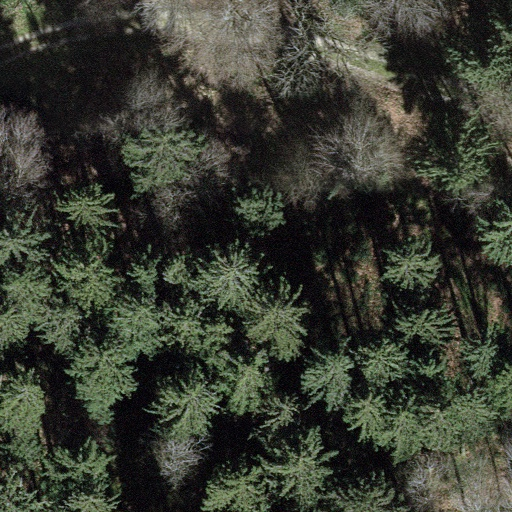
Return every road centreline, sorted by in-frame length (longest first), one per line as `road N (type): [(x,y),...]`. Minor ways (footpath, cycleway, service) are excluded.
road 1 (track): [(0,54),(63,28),(186,16),(317,42),(511,110)]
road 2 (track): [(317,42),(439,244),(511,346)]
